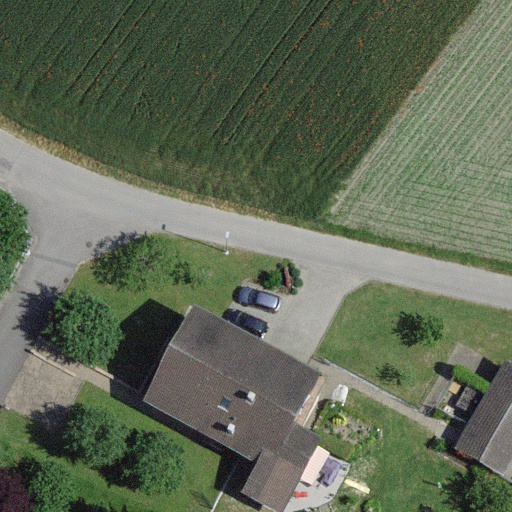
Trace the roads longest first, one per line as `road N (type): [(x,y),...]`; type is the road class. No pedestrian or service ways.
road 1 (residential): [(107,203),(511,290)]
road 2 (residential): [(0,395),(107,203)]
road 3 (residential): [(0,144),(107,203)]
